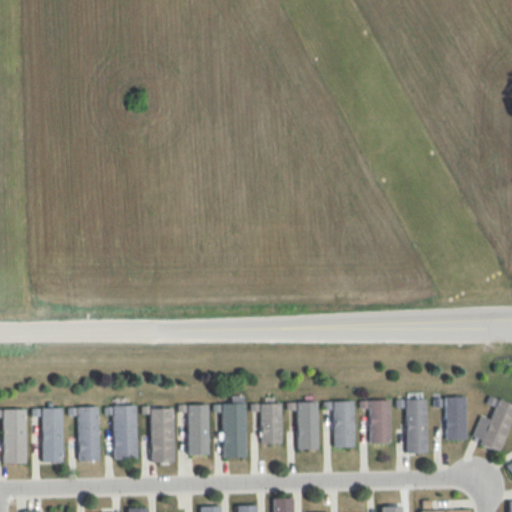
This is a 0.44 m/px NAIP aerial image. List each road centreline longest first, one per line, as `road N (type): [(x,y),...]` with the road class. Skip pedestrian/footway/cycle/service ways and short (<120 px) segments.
road 1 (residential): [(477,479),(0,487)]
road 2 (residential): [(150,333),(511,324)]
road 3 (residential): [(0,335),(150,333)]
